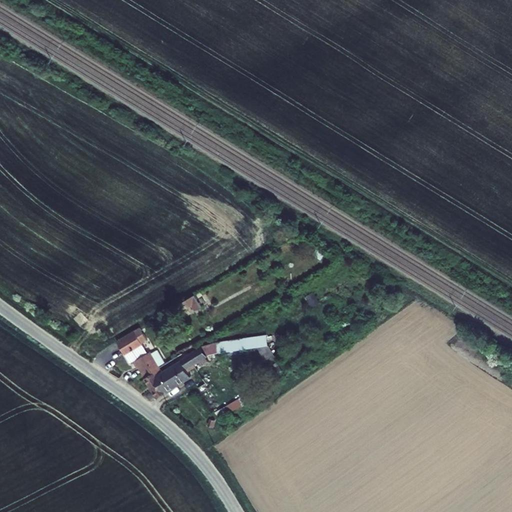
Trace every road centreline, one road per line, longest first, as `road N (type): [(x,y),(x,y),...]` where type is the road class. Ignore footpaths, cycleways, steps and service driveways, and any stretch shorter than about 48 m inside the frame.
road 1 (track): [(49,0),(511,283)]
road 2 (unclassified): [(236,511),(178,436),(0,306)]
